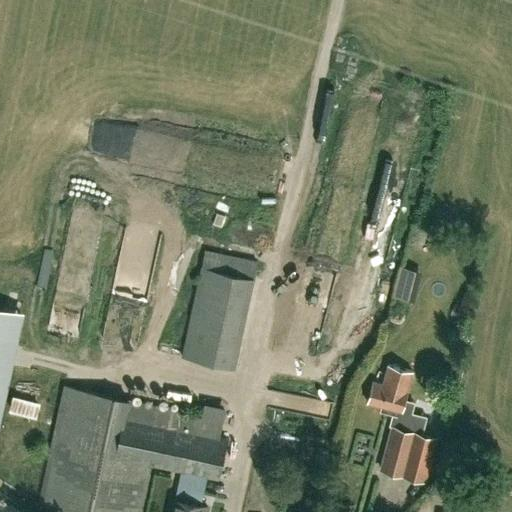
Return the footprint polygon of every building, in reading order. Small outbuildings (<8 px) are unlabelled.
[(405,269),(402,300),(425,303),(428,272),(405,269)] [(243,328),(191,317),(183,356),(235,367),(243,328)] [(413,402),(403,400),(411,371),(388,365),(382,385),(373,382),(368,402),(384,407),(383,411),(381,410),(380,411),(396,416),(394,426),(405,429),(413,402)] [(61,383),(35,500),(87,511),(136,511),(148,464),(177,471),(171,499),(170,498),(166,511),(201,511),(203,506),(196,504),(202,476),(214,478),(223,439),(216,437),(220,420),(85,389),(61,383)] [(381,469),(390,471),(424,480),(435,437),(405,429),(394,426),(392,426),(381,469)] [(454,450),(440,447),(436,472),(450,475),(454,450)] [(430,497),(457,502),(461,481),(434,476),(430,497)]
